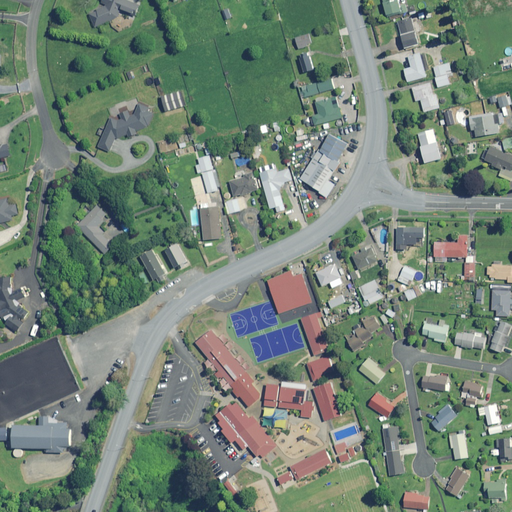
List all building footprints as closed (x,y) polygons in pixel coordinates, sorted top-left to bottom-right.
[(107,4),(106,5),(89,12),(95,26),(118,17),(120,10),(123,11),(124,9),(137,13),(140,4),(129,0),(102,0),(102,2),(107,4)] [(384,0),(389,17),(408,11),(406,3),(402,5),(400,0),(384,0)] [(412,17),(399,21),(406,47),(421,43),(417,30),(416,31),(412,17)] [(450,29),(440,32),(441,38),(451,35),(450,29)] [(310,33),(297,37),(299,46),(313,42),(310,33)] [(427,75),(420,51),(409,54),(412,66),(405,68),(409,80),(427,75)] [(315,69),(311,55),(301,58),(306,72),(315,69)] [(444,63),(434,66),(437,75),(447,73),(444,63)] [(448,73),(436,76),(439,86),(451,83),(448,73)] [(302,87),(305,97),(336,88),(333,78),(302,87)] [(430,81),(413,86),(416,100),(421,99),(425,111),(440,107),(436,93),(434,94),(430,81)] [(182,91),(163,96),(167,111),(186,106),(182,91)] [(507,94),(498,96),(501,107),(510,104),(507,94)] [(314,115),(316,125),(344,117),(338,96),(317,102),(320,113),(314,115)] [(128,111),(120,114),(122,119),(118,120),(111,117),(99,146),(110,151),(116,137),(118,138),(128,134),(129,136),(137,133),(136,131),(147,127),(148,125),(149,125),(154,113),(149,111),(150,108),(140,103),(135,114),(130,116),(128,111)] [(452,109),(445,111),(449,124),(455,122),(452,109)] [(494,112),(470,116),(472,129),(476,128),(477,135),(500,131),(499,122),(496,123),(494,112)] [(268,132),(266,126),(257,128),(259,135),(268,132)] [(442,157),(434,128),(419,132),(423,144),(422,145),(426,161),(442,157)] [(320,149),(302,178),(328,196),(337,184),(329,179),(340,162),(350,142),(332,133),(322,150),(320,149)] [(475,154),(476,143),(466,143),(466,154),(475,154)] [(0,157),(11,155),(8,144),(3,145),(3,144),(0,144),(0,157)] [(511,167),(511,154),(491,145),(485,159),(493,163),(493,164),(502,168),(499,174),(511,180),(511,179),(511,169),(511,167)] [(251,163),(249,156),(240,158),(242,165),(251,163)] [(277,168),(261,173),(271,209),(277,207),(278,212),(286,210),(280,191),(286,182),(293,180),(290,169),(278,172),(277,168)] [(218,190),(213,171),(203,173),(209,193),(218,190)] [(231,181),(235,196),(241,194),(242,195),(253,192),(252,191),(259,189),(256,179),(255,179),(253,172),(245,174),(246,177),(231,181)] [(244,197),(227,202),(231,213),(247,208),(244,197)] [(0,223),(13,220),(12,216),(19,214),(16,204),(9,205),(8,198),(0,200),(0,223)] [(98,205),(77,226),(105,254),(114,246),(102,235),(104,233),(97,226),(103,220),(101,219),(106,214),(98,205)] [(219,206),(201,208),(205,240),(222,238),(219,206)] [(425,226),(398,226),(397,249),(408,249),(408,243),(417,243),(417,236),(425,236),(425,226)] [(435,241),(435,256),(469,256),(469,235),(459,235),(459,242),(435,241)] [(189,262),(179,244),(166,252),(176,269),(189,262)] [(372,247),(353,255),(359,269),(378,260),(372,247)] [(218,257),(215,249),(207,252),(209,260),(218,257)] [(168,276),(154,251),(141,257),(155,283),(168,276)] [(475,262),(466,262),(466,276),(475,276),(475,262)] [(335,263),(317,272),(323,285),(342,276),(335,263)] [(492,266),(489,266),(488,274),(491,274),(491,277),(497,277),(497,278),(508,278),(508,282),(511,281),(511,264),(493,264),(492,266)] [(405,265),(401,275),(412,280),(416,270),(405,265)] [(292,270),(269,280),(280,313),(313,302),(303,272),(294,275),(292,270)] [(20,303),(17,300),(25,297),(21,288),(13,292),(14,288),(12,288),(12,284),(11,284),(11,278),(0,277),(0,296),(1,300),(0,301),(0,306),(1,309),(0,309),(0,312),(3,320),(5,319),(8,322),(6,324),(17,332),(24,322),(20,320),(21,318),(24,319),(29,313),(21,308),(22,306),(19,304),(20,303)] [(375,279),(359,287),(366,300),(368,299),(370,303),(384,296),(375,279)] [(405,291),(409,300),(418,296),(414,287),(405,291)] [(510,316),(511,290),(494,290),(493,309),(498,309),(498,315),(510,316)] [(342,295),(329,301),(332,307),(345,301),(342,295)] [(396,314),(389,309),(386,314),(393,318),(396,314)] [(317,313),(317,312),(302,318),(315,355),(330,350),(318,317),(317,313)] [(347,339),(355,351),(365,344),(364,341),(373,335),(372,333),(381,327),(374,314),(363,321),(366,325),(356,331),(358,333),(347,339)] [(494,341),(491,348),(502,352),(504,345),(505,346),(510,336),(508,335),(511,325),(511,324),(502,321),(498,331),(497,331),(493,341),(494,341)] [(426,323),(424,333),(430,334),(429,337),(436,338),(435,340),(446,342),(449,325),(444,324),(444,326),(426,323)] [(254,381),(213,329),(197,341),(196,342),(234,388),(233,389),(238,397),(240,395),(249,406),(250,405),(263,395),(253,382),(254,381)] [(464,333),(458,332),(456,343),(462,345),(462,346),(473,348),(473,346),(484,348),(486,338),(475,336),(476,334),(465,332),(464,333)] [(329,355),(307,363),(313,381),(322,378),(321,374),(334,370),(329,355)] [(369,357),(360,368),(378,383),(386,373),(377,366),(378,365),(369,357)] [(424,375),(423,387),(446,391),(449,376),(438,374),(438,376),(432,375),(431,376),(424,375)] [(477,383),(466,381),(464,391),(471,392),(470,395),(482,397),(483,392),(482,392),(483,386),(477,385),(477,383)] [(280,384),(267,382),(265,405),(277,407),(280,384)] [(330,382),(314,388),(325,421),(342,415),(330,382)] [(307,388),(282,385),(279,406),(302,409),(301,416),(312,417),(313,410),(315,410),(315,406),(314,405),(314,401),(305,400),(307,388)] [(387,399),(378,392),(369,404),(388,417),(395,407),(386,400),(387,399)] [(477,398),(468,396),(467,405),(471,405),(471,404),(476,404),(477,398)] [(250,417),(236,399),(215,416),(224,427),(221,429),(232,442),(235,439),(243,449),(248,445),(257,456),(260,453),(263,457),(277,446),(252,415),(250,417)] [(433,422),(440,430),(458,415),(448,404),(439,412),(440,413),(436,416),(438,418),(433,422)] [(497,404),(480,408),(481,415),(487,414),(490,424),(501,422),(500,416),(498,416),(497,411),(499,411),(497,404)] [(299,416),(289,415),(288,425),(298,425),(299,416)] [(13,426),(13,449),(47,449),(47,453),(65,453),(65,450),(72,450),(72,430),(68,430),(68,423),(49,423),(49,418),(40,417),(40,427),(13,426)] [(398,426),(383,428),(391,476),(406,473),(404,460),(402,461),(399,439),(400,439),(398,426)] [(502,426),(490,428),(491,434),(503,432),(502,426)] [(469,457),(465,433),(450,436),(452,448),(454,447),(456,459),(469,457)] [(511,438),(497,439),(498,447),(501,447),(502,461),(507,461),(507,459),(511,458),(511,438)] [(346,441),(335,445),(338,454),(346,451),(345,448),(348,447),(346,441)] [(357,454),(354,446),(348,448),(352,456),(357,454)] [(290,466),(297,480),(333,462),(326,449),(290,466)] [(349,452),(339,456),(342,462),(351,459),(349,452)] [(447,489),(457,496),(470,475),(457,467),(451,477),(453,479),(447,489)] [(291,471),(278,477),(282,485),(294,478),(291,471)] [(494,482),(485,482),(486,497),(490,497),(502,497),(502,500),(507,500),(506,479),(494,480),(494,482)] [(244,499),(230,480),(225,484),(239,502),(244,499)] [(406,492),(404,507),(429,509),(430,497),(425,496),(425,495),(419,495),(419,493),(406,492)]
